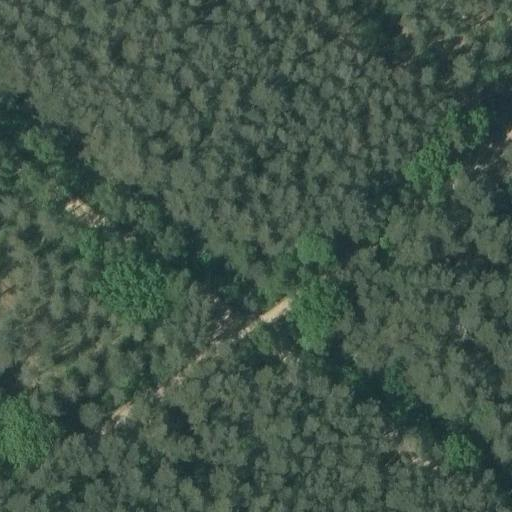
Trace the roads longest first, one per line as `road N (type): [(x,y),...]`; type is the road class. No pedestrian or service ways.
road 1 (track): [(244,333),(511,130)]
road 2 (track): [(244,333),(0,153)]
road 3 (track): [(485,511),(244,333)]
road 4 (track): [(0,494),(244,333)]
